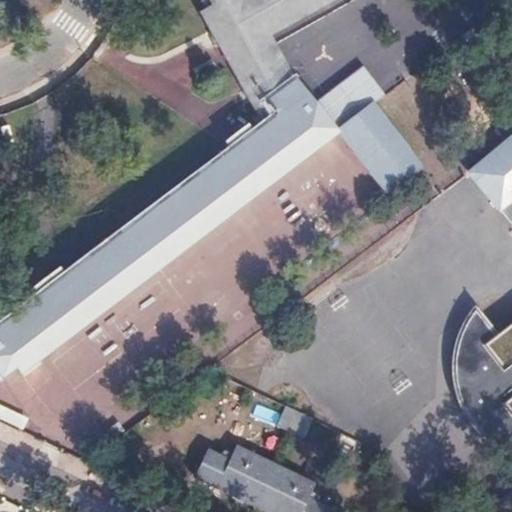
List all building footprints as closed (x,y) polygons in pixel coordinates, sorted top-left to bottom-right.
[(268,125),(0,329),(0,370),(5,377),(20,365),(23,369),(339,127),(391,192),(422,167),(371,102),(384,92),(362,63),(313,100),(298,80),(294,83),(267,36),(270,30),(323,0),(212,0),(215,4),(203,11),(268,125)] [(511,139),(472,172),(511,221),(511,139)] [(511,318),(495,331),(475,305),(471,310),(464,319),(456,335),(452,352),(451,370),(454,388),(458,399),(463,408),(467,414),(475,423),(487,434),(511,415),(511,318)] [(0,407),(0,419),(20,429),(25,419),(0,407)] [(209,451),(197,477),(272,511),(284,487),(262,477),(269,462),(238,447),(231,462),(209,451)] [(511,511),(511,484),(491,500),(499,511),(511,511)]
